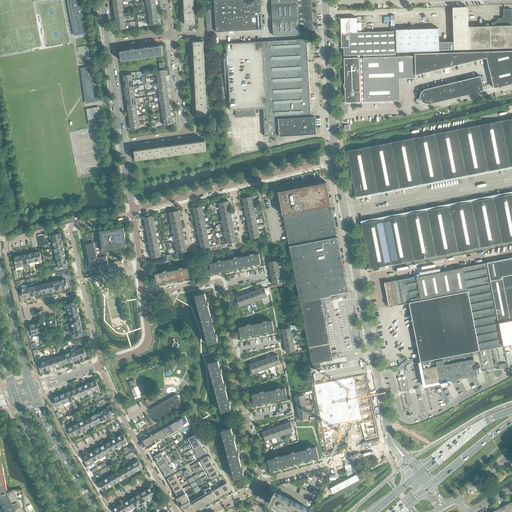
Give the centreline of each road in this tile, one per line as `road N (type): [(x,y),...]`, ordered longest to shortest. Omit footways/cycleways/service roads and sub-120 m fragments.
road 1 (unclassified): [(376,375),(334,160)]
road 2 (unclassified): [(376,375),(390,374),(400,415),(412,421),(505,376)]
road 3 (residential): [(182,198),(194,256),(218,251),(242,239),(231,187)]
road 4 (unclassified): [(334,160),(325,0)]
road 5 (secondary): [(96,511),(33,391)]
road 6 (secondary): [(16,397),(70,511)]
road 7 (secondary): [(31,387),(0,268)]
